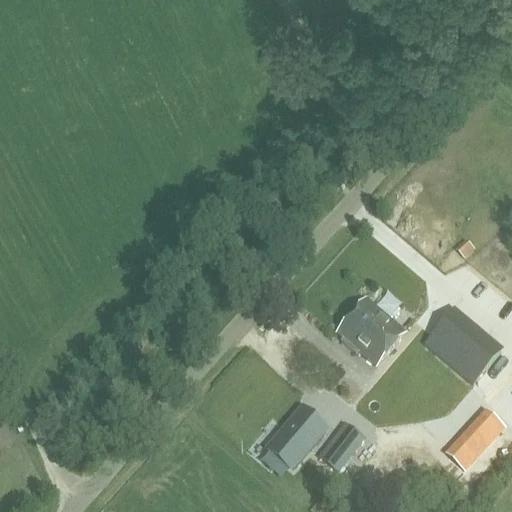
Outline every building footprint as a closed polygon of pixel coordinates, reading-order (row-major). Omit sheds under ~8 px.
[(366,331),(391,352),(406,335),(366,301),(346,324),(361,337),(366,331)] [(474,388),(502,355),(454,313),(426,346),(474,388)] [(361,337),(346,324),(338,335),(344,340),(342,343),(357,356),(359,353),(377,369),(391,352),(366,331),(361,337)] [(296,471),(326,432),(301,412),(271,452),(296,471)] [(340,475),(365,442),(345,426),(341,432),(320,460),(340,475)] [(407,495),(412,489),(443,456),(431,444),(394,484),(407,495)]
